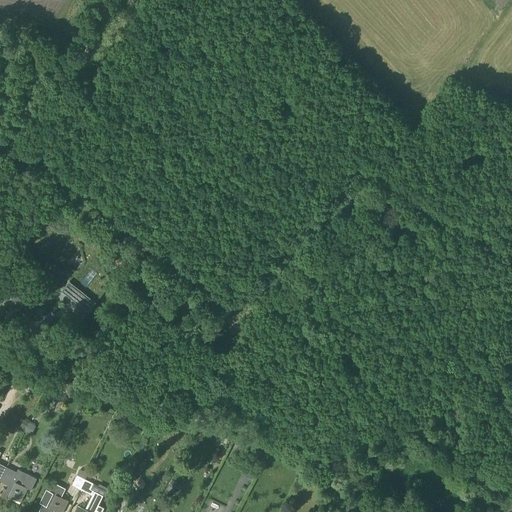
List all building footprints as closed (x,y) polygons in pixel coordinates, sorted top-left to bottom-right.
[(96,302),(114,280),(114,279),(103,270),(87,258),(67,283),(62,290),(89,311),(96,302)] [(21,289),(13,299),(38,320),(47,309),(40,304),(30,296),(33,292),(24,285),(21,289)] [(24,420),(23,421),(20,427),(25,430),(24,432),(31,435),(36,426),(35,425),(35,424),(30,421),(29,423),(24,420)] [(0,455),(0,460),(6,464),(9,457),(1,453),(0,455)] [(6,468),(0,479),(0,481),(8,486),(6,490),(4,489),(0,496),(7,499),(9,496),(20,502),(27,489),(31,491),(37,479),(17,469),(16,472),(6,468)] [(85,479),(87,475),(80,471),(78,475),(77,475),(72,486),(80,490),(85,480),(85,479)] [(91,489),(94,484),(85,479),(85,480),(80,490),(92,496),(89,501),(89,500),(84,509),(77,505),(73,511),(102,511),(104,508),(99,505),(104,496),(101,495),(102,494),(100,493),(100,494),(94,491),(91,489)] [(57,511),(62,511),(68,501),(61,497),(65,488),(53,482),(48,491),(46,490),(39,503),(42,504),(38,511),(40,511),(53,511),(54,510),(57,511)]
